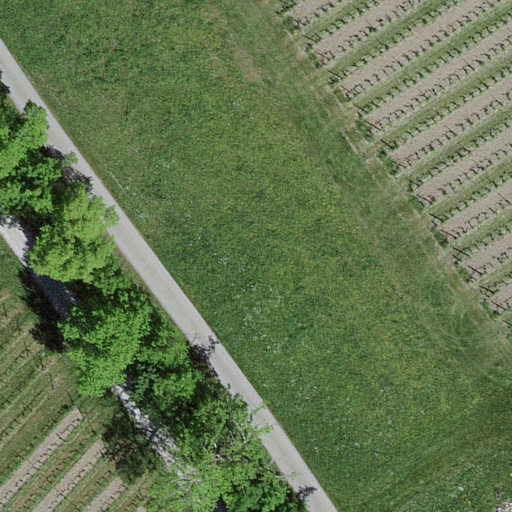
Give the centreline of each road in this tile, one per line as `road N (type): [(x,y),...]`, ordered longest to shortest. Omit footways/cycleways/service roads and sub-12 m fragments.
road 1 (track): [(0,43),(110,172),(343,511)]
road 2 (track): [(0,208),(124,346),(229,511)]
